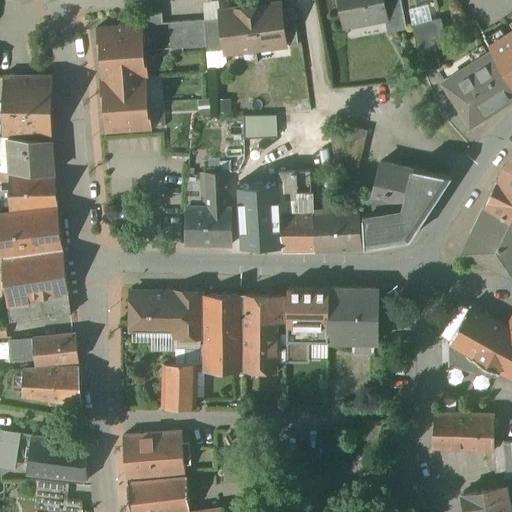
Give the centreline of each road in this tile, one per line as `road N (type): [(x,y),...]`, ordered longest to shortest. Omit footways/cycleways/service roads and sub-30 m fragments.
road 1 (residential): [(85,264),(430,281)]
road 2 (residential): [(46,7),(85,264)]
road 3 (residential): [(85,264),(103,511)]
road 4 (residential): [(430,281),(415,413),(427,511)]
road 5 (residential): [(511,126),(473,171),(444,223),(430,281)]
